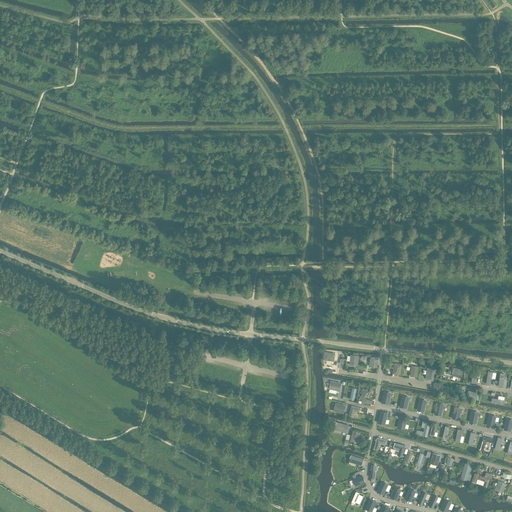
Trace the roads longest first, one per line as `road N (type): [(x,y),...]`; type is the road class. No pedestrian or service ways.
road 1 (unclassified): [(511,363),(218,330),(140,309),(0,250)]
road 2 (unknown): [(380,348),(395,138),(498,131),(494,18),(481,0)]
road 3 (unknown): [(199,0),(255,56),(295,114),(321,188),(323,266)]
road 4 (track): [(12,173),(160,231),(307,225)]
road 5 (track): [(0,86),(108,125),(284,126)]
road 6 (unknown): [(302,339),(310,380),(301,511)]
road 7 (unknown): [(378,390),(500,415)]
